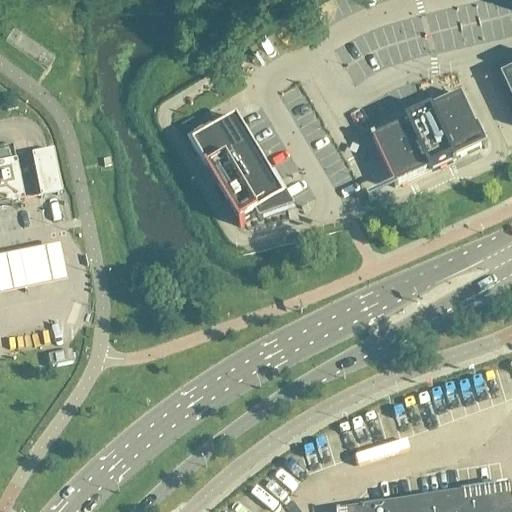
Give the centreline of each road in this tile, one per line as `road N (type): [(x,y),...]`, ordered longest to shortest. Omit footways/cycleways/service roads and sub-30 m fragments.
road 1 (secondary): [(511,235),(210,392),(68,511)]
road 2 (secondary): [(141,511),(269,405),(511,265)]
